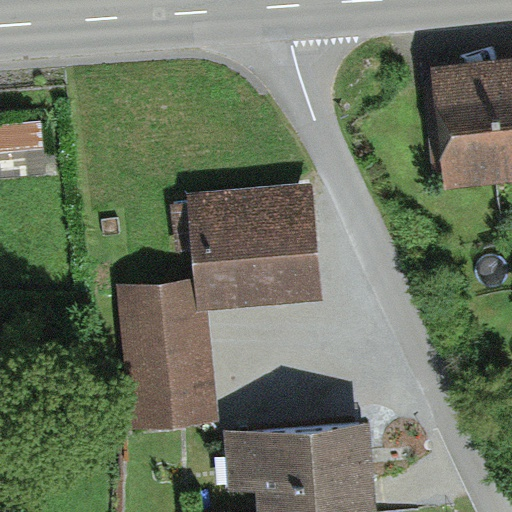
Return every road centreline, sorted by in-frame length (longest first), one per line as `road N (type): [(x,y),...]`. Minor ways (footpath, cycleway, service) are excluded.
road 1 (residential): [(490,511),(287,66),(273,2)]
road 2 (secondary): [(0,23),(273,2)]
